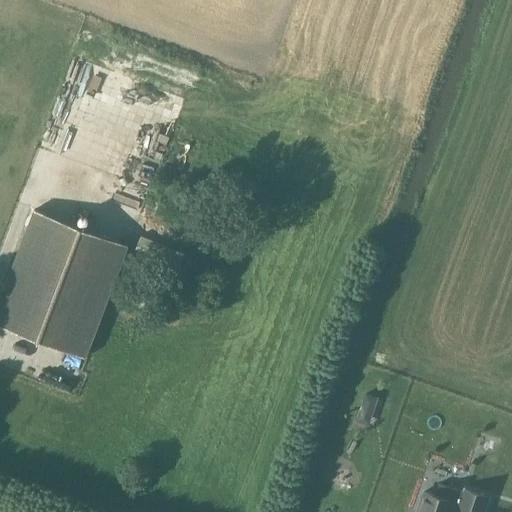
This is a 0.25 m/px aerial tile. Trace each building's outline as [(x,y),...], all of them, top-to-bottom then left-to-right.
[(112,146),(108,157),(117,160),(140,169),(156,175),(160,164),(112,146)] [(117,160),(113,169),(136,178),(140,169),(117,160)] [(108,186),(104,194),(127,203),(130,194),(108,186)] [(33,209),(0,296),(0,323),(84,356),(126,244),(33,209)] [(365,394),(361,405),(373,409),(377,398),(365,394)] [(439,484),(435,496),(424,492),(417,511),(483,511),(488,498),(465,490),(464,493),(439,484)]
